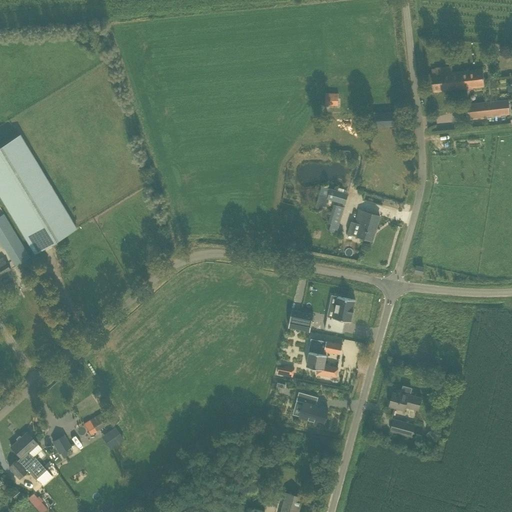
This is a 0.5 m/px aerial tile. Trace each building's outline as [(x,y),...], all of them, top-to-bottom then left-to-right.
[(484,87),(482,68),(431,74),(433,92),(484,87)] [(338,105),(338,93),(326,93),(326,105),(338,105)] [(508,100),(475,103),(465,104),(466,118),(509,114),(508,100)] [(395,110),(372,111),(373,127),(396,126),(395,110)] [(19,134),(0,145),(0,196),(34,253),(76,228),(19,134)] [(330,189),(321,186),(314,207),(318,208),(320,204),(326,206),(328,198),(345,204),(348,193),(331,188),(330,189)] [(328,221),(340,223),(342,206),(331,204),(328,221)] [(359,209),(355,223),(351,222),(347,233),(357,236),(372,241),(380,216),(359,209)] [(0,214),(0,237),(11,256),(16,265),(29,257),(3,213),(0,214)] [(0,274),(9,269),(6,264),(2,258),(0,258),(0,274)] [(304,306),(311,283),(300,280),(293,302),(304,306)] [(337,287),(335,295),(350,298),(351,290),(337,287)] [(344,324),(350,325),(356,304),(339,299),(333,320),(327,318),(324,331),(341,336),(344,324)] [(292,311),(288,327),(309,333),(314,317),(292,311)] [(339,362),(338,363),(338,367),(325,364),(328,351),(340,353),(340,357),(339,358),(340,359),(340,358),(341,354),(343,344),(311,338),(309,351),(310,352),(307,365),(318,368),(317,373),(330,376),(331,375),(337,376),(339,367),(338,367),(339,364),(339,363),(339,362)] [(269,395),(282,399),(287,384),(274,380),(269,395)] [(403,385),(401,392),(401,394),(393,392),(389,406),(404,410),(405,405),(419,409),(422,398),(410,394),(412,387),(403,385)] [(299,392),(296,400),(304,402),(300,416),(300,417),(323,424),(328,408),(316,405),(318,397),(299,392)] [(91,434),(113,420),(106,409),(84,423),(91,434)] [(391,430),(412,436),(415,425),(393,419),(391,430)] [(433,443),(440,438),(432,428),(425,434),(433,443)] [(28,452),(37,444),(33,440),(27,432),(21,437),(19,435),(16,438),(18,440),(11,447),(20,458),(16,461),(9,467),(16,474),(20,479),(29,471),(37,479),(38,478),(43,484),(52,476),(35,458),(34,459),(32,457),(28,452)] [(70,446),(65,438),(63,435),(53,441),(60,453),(64,459),(79,451),(75,444),(70,446)] [(16,500),(22,494),(16,487),(10,493),(16,500)] [(288,493),(282,511),(297,511),(302,497),(288,493)] [(37,497),(31,501),(36,507),(41,502),(37,497)]
